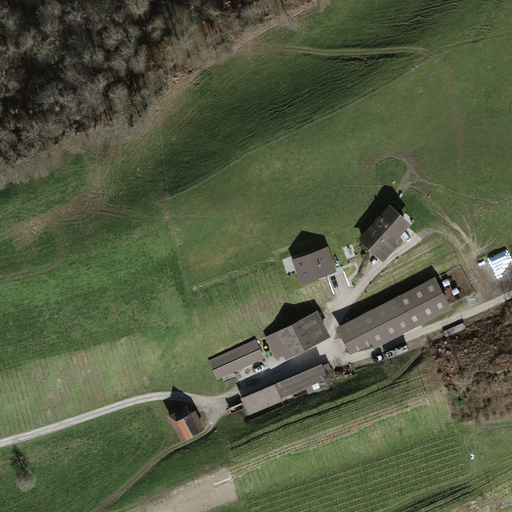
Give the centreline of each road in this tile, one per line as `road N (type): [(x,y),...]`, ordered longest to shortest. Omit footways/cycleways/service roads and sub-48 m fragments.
road 1 (track): [(337,365),(316,355),(220,404),(132,404),(0,444)]
road 2 (unclassified): [(511,287),(400,344),(337,365)]
